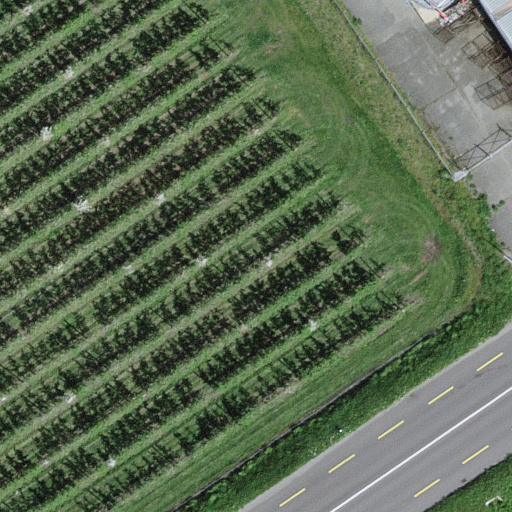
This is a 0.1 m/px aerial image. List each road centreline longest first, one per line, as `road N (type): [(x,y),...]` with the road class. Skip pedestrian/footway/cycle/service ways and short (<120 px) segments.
road 1 (primary): [(511,361),(288,511)]
road 2 (primary): [(361,511),(511,408)]
